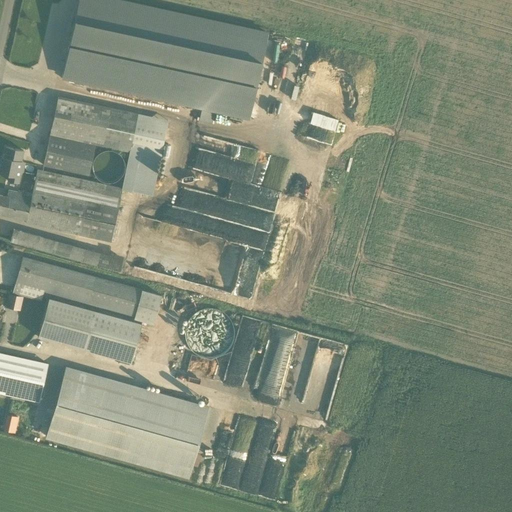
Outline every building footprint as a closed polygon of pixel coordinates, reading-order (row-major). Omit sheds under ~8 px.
[(114,0),(77,0),(61,77),(248,118),(267,33),(114,0)] [(302,63),(288,67),(289,72),(303,68),(302,63)] [(296,87),(284,89),(287,100),(298,98),(296,87)] [(121,187),(120,189),(152,196),(163,145),(167,120),(57,96),(42,166),(88,176),(95,145),(127,153),(121,187)] [(271,131),(261,185),(283,189),(293,135),(271,131)] [(23,150),(4,147),(2,157),(1,157),(0,160),(0,173),(8,175),(6,181),(18,183),(22,161),(21,160),(23,150)] [(123,169),(123,166),(123,164),(122,161),(121,158),(119,155),(116,153),(113,151),(111,151),(107,150),(105,151),(101,152),(98,154),(96,155),(94,158),(93,161),(92,163),(92,167),(92,169),(93,173),(95,176),(97,178),(100,180),(103,181),(106,182),(109,182),(114,180),(117,179),(119,177),(121,175),(123,172),(123,169)] [(195,165),(218,169),(221,154),(204,151),(202,159),(197,158),(195,165)] [(24,224),(109,242),(120,189),(121,187),(36,169),(31,196),(20,193),(21,193),(7,190),(6,196),(0,195),(0,213),(25,219),(24,224)] [(13,229),(9,241),(119,272),(123,256),(110,252),(109,255),(13,229)] [(257,273),(261,250),(252,248),(251,253),(236,251),(234,263),(227,261),(225,267),(257,273)] [(152,324),(160,295),(22,256),(11,293),(40,301),(43,291),(133,316),(133,318),(152,324)] [(130,363),(141,324),(48,298),(37,337),(130,363)] [(184,314),(182,333),(189,356),(188,366),(193,364),(195,336),(196,337),(201,336),(204,347),(212,348),(212,345),(213,345),(227,341),(228,325),(224,310),(206,308),(195,311),(184,314)] [(292,325),(243,319),(240,324),(257,333),(252,334),(261,339),(254,341),(251,346),(243,345),(238,347),(234,354),(235,359),(243,363),(235,365),(238,372),(236,376),(226,375),(229,385),(237,386),(254,352),(258,351),(255,343),(264,344),(263,355),(265,350),(266,354),(272,355),(274,337),(278,335),(279,329),(292,325)] [(0,393),(38,402),(47,364),(0,353),(0,393)] [(208,406),(65,367),(45,439),(188,478),(208,406)] [(254,431),(265,432),(266,422),(256,421),(254,431)] [(280,481),(294,429),(275,424),(266,457),(253,453),(255,448),(250,447),(246,463),(252,465),(250,472),(254,473),(252,481),(260,484),(263,473),(272,475),(271,479),(280,481)] [(233,437),(228,459),(244,463),(249,441),(233,437)]
